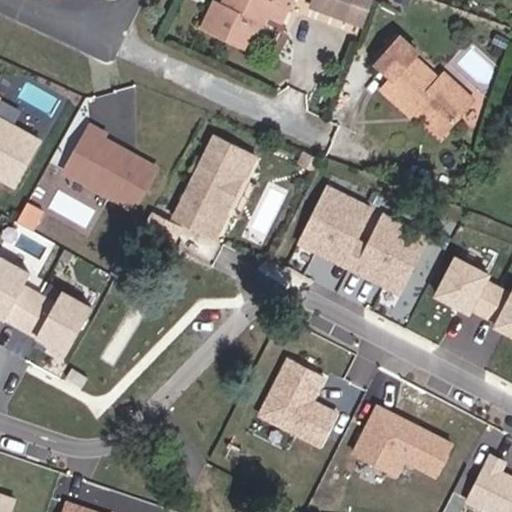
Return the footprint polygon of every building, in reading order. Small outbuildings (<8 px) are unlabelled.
[(217,27),(210,24),(203,38),(249,62),(263,31),(280,39),(294,9),(290,6),(293,0),(230,0),(221,20),(217,27)] [(372,23),(378,0),(313,0),(312,4),(372,23)] [(349,31),(338,27),(332,45),(344,49),(349,31)] [(416,52),(401,38),(378,63),(394,77),(383,90),(410,115),(413,113),(418,108),(424,114),(443,133),(472,103),(446,78),(441,83),(412,58),(416,52)] [(0,181),(13,189),(39,144),(0,122),(0,181)] [(157,168),(104,138),(106,134),(91,125),(65,171),(134,209),(157,168)] [(220,208),(237,175),(245,179),(256,156),(214,135),(173,217),(215,238),(228,212),(220,208)] [(228,212),(245,179),(237,175),(220,208),(228,212)] [(360,244),(355,241),(371,209),(325,186),(297,243),(348,268),(360,244)] [(399,294),(428,238),(382,215),(366,247),(360,244),(348,268),(399,294)] [(40,294),(24,285),(31,273),(1,256),(0,258),(0,314),(22,326),(40,294)] [(482,316),(497,289),(484,282),(487,275),(454,258),(434,295),(458,308),(460,304),(469,309),(482,316)] [(511,336),(511,292),(510,296),(497,289),(482,316),(496,323),(505,328),(503,332),(511,336)] [(67,352),(93,307),(63,291),(56,303),(40,294),(22,326),(67,352)] [(469,309),(460,304),(458,308),(467,313),(469,309)] [(503,332),(505,328),(496,323),(494,327),(503,332)] [(318,445),(335,413),(319,405),(317,409),(308,405),(311,400),(322,377),(286,359),(258,414),(318,445)] [(83,386),(89,376),(72,366),(66,376),(83,386)] [(325,396),(352,410),(364,388),(337,374),(325,396)] [(319,405),(311,400),(308,405),(317,409),(319,405)] [(449,444),(401,420),(400,424),(393,420),(394,416),(375,406),(351,453),(394,475),(401,460),(433,476),(449,444)] [(511,511),(511,479),(501,474),(506,465),(491,458),(467,504),(482,511),(511,511)] [(0,511),(9,511),(15,498),(0,492),(0,511)] [(84,511),(83,511),(84,507),(68,501),(64,511),(84,511)]
